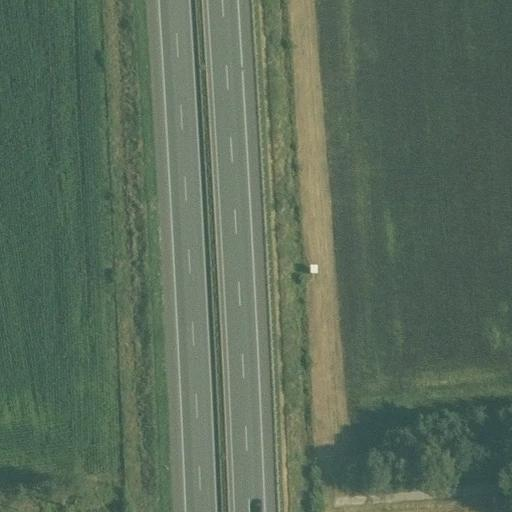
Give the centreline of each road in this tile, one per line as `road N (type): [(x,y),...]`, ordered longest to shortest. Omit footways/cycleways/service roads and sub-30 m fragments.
road 1 (motorway): [(247,511),(221,0)]
road 2 (motorway): [(172,0),(198,511)]
road 3 (unclassified): [(511,489),(325,505)]
